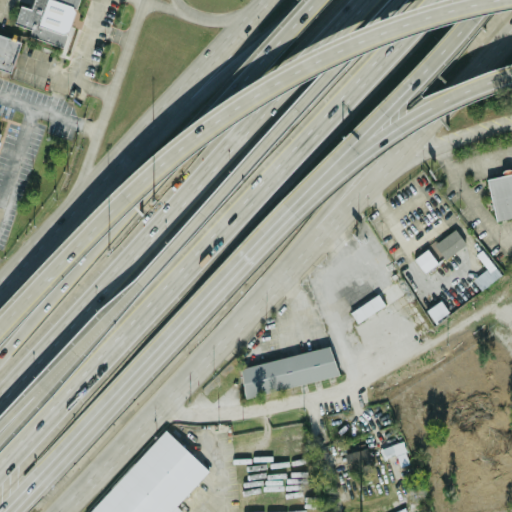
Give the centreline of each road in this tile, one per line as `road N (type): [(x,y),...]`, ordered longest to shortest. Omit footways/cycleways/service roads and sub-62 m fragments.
road 1 (motorway): [(0,470),(440,0)]
road 2 (motorway): [(494,0),(368,38),(244,102),(149,175),(0,325)]
road 3 (motorway): [(367,0),(0,396)]
road 4 (motorway): [(219,350),(334,192),(491,0)]
road 5 (primary): [(219,350),(501,49)]
road 6 (residential): [(511,284),(427,346),(306,397),(207,412),(168,405)]
road 7 (motorway): [(18,499),(258,241)]
road 8 (motorway): [(293,110),(69,355)]
road 9 (primary): [(215,62),(0,280)]
road 10 (motorway): [(287,209),(487,0)]
road 11 (motorway): [(184,147),(0,357)]
road 12 (motorway): [(294,214),(405,121),(511,74)]
road 13 (primary): [(56,511),(219,350)]
road 14 (residential): [(145,0),(67,206)]
road 15 (motorway): [(314,0),(184,147)]
road 16 (primary): [(361,199),(406,162),(511,123)]
road 17 (motorway): [(393,0),(293,110)]
